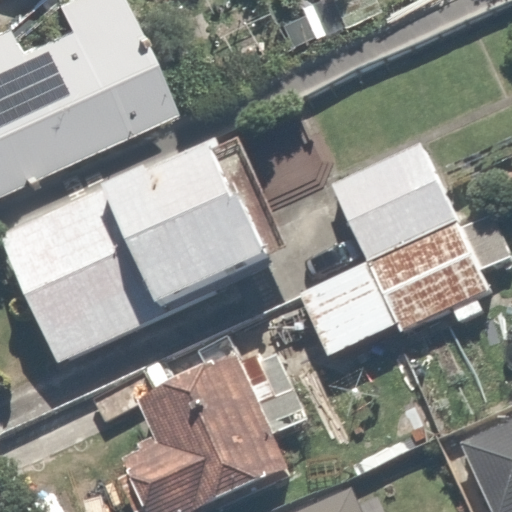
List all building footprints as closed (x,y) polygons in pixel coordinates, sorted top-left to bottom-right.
[(9,22),(0,26),(0,182),(169,107),(121,0),(53,0),(60,13),(14,34),(9,22)] [(451,321),(496,300),(425,152),(329,198),(364,270),(301,301),(331,365),(446,310),(451,321)] [(266,274),(215,161),(0,257),(0,260),(50,372),(266,274)] [(203,511),(288,472),(234,358),(156,395),(178,442),(111,473),(129,511),(203,511)] [(511,511),(511,425),(459,448),(486,511),(511,511)] [(286,511),(370,511),(359,483),(286,511)]
